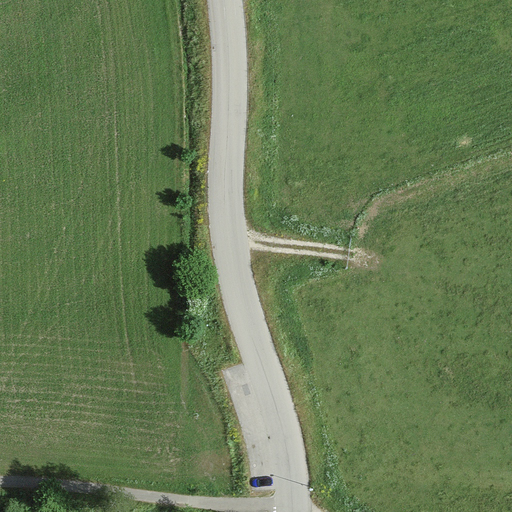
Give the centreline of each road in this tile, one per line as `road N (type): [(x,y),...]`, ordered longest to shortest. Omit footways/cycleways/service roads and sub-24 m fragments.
road 1 (unclassified): [(292,511),(290,448),(231,249),(226,0)]
road 2 (track): [(0,478),(121,485),(279,511)]
